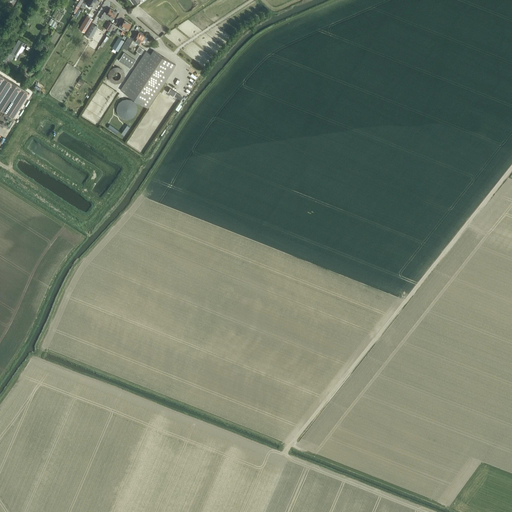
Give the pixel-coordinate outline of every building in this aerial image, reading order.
[(106,14),(105,16),(108,18),(111,20),(113,18),(116,12),(110,8),(106,14)] [(88,15),(79,28),(84,31),(93,18),(88,15)] [(127,30),(131,24),(124,20),(122,24),(120,23),(118,27),(126,32),(127,30)] [(109,30),(113,24),(109,21),(105,27),(109,30)] [(93,23),(85,35),(90,38),(92,35),(91,34),(97,25),(93,23)] [(123,45),(122,47),(127,50),(128,48),(131,42),(136,45),(138,42),(140,43),(142,42),(142,41),(144,43),(147,38),(145,36),(139,32),(137,35),(135,34),(133,39),(128,36),(123,45)] [(8,54),(7,55),(12,59),(13,57),(14,55),(15,56),(24,41),(19,38),(10,53),(9,52),(8,54)] [(150,103),(173,69),(173,68),(176,64),(154,50),(151,54),(146,50),(121,89),(148,107),(150,103)] [(119,60),(131,67),(136,60),(124,52),(119,60)] [(108,74),(109,78),(111,81),(115,84),(119,83),(123,80),(125,76),(125,72),(122,68),(118,66),(113,67),(110,70),(108,74)] [(0,107),(14,117),(29,93),(0,74),(0,107)] [(170,88),(168,92),(173,96),(176,92),(170,88)] [(130,126),(127,125),(121,133),(124,135),(130,126)]
